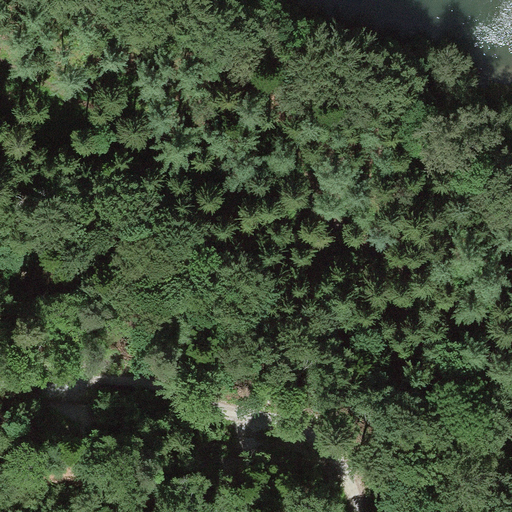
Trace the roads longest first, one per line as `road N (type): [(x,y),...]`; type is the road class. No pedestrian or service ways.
road 1 (track): [(511,339),(469,317),(351,221),(86,97)]
road 2 (track): [(0,380),(104,374),(158,382),(234,415),(306,428),(339,453),(357,511)]
